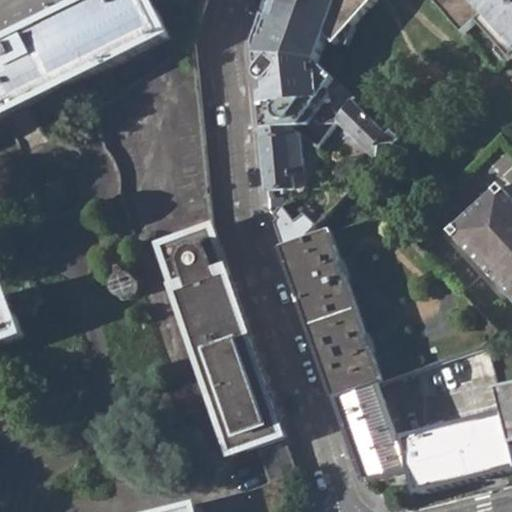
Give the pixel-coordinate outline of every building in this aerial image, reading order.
[(0,122),(174,37),(154,0),(106,0),(0,51),(0,346),(25,338),(7,293),(0,295),(0,122)] [(269,30),(319,70),(328,44),(337,50),(376,4),(370,0),(272,0),(271,5),(277,9),(269,30)] [(511,0),(427,0),(479,54),(473,60),(502,91),(511,83),(511,82),(511,0)] [(260,94),(264,129),(282,128),(301,133),(336,85),(319,70),(269,30),(263,25),(256,44),(259,78),(260,80),(262,82),(265,84),(270,85),(270,93),(260,94)] [(352,105),(337,125),(380,166),(397,150),(352,105)] [(264,129),(269,190),(294,188),(290,137),(283,136),(282,128),(264,129)] [(511,196),(502,187),(452,233),(511,299),(511,390),(498,393),(505,416),(511,442),(511,196)] [(389,213),(284,250),(336,399),(378,385),(486,347),(503,335),(406,236),(406,231),(389,213)] [(159,246),(232,457),(257,449),(270,483),(298,474),(214,226),(159,246)] [(103,254),(112,282),(112,290),(114,295),(118,298),(122,301),(128,301),(133,300),(138,296),(141,291),(141,285),(139,281),(137,276),(132,273),(124,247),(103,254)] [(511,471),(511,442),(505,416),(399,442),(378,385),(336,399),(366,485),(412,475),(418,495),(511,471)]
